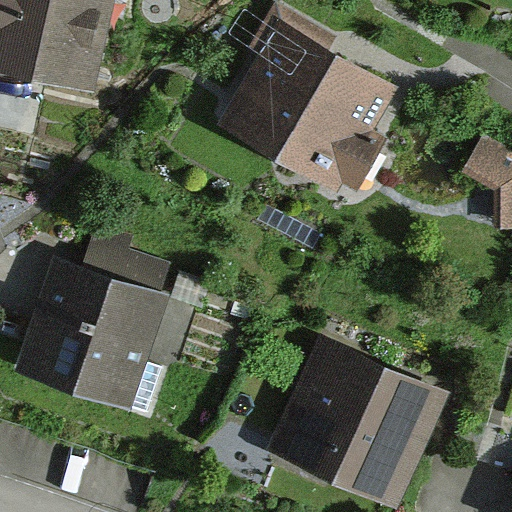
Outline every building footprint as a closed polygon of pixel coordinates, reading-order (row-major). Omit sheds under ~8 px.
[(0,0),(0,68),(106,89),(124,0),(0,0)] [(397,95),(283,25),(223,122),(338,192),(397,95)] [(511,155),(481,138),(463,170),(501,190),(503,229),(511,229),(511,155)] [(98,230),(89,256),(168,282),(176,257),(98,230)] [(169,298),(54,260),(15,379),(129,417),(169,298)] [(474,395),(339,344),(303,440),(438,491),(474,395)]
